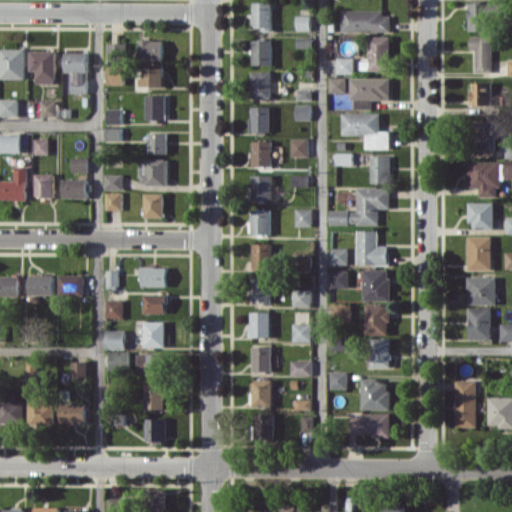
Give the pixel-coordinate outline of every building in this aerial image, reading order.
[(272,1),(252,2),(253,27),(273,27),(272,1)] [(469,2),(470,31),(495,30),(494,2),(469,2)] [(384,10),(343,9),(342,31),(391,32),(391,15),(384,15),(384,10)] [(311,15),(296,15),(297,29),(311,29),(311,15)] [(370,70),(390,71),(391,36),(371,35),(370,70)] [(476,72),(493,72),(493,35),(471,36),(471,49),(476,49),(476,72)] [(140,59),(164,59),(164,39),(140,39),(140,59)] [(252,64),(272,64),(272,39),(252,39),(252,64)] [(108,60),(126,61),(126,43),(109,42),(108,60)] [(26,49),(2,48),(1,78),(25,78),(26,49)] [(57,83),(56,49),(31,50),(31,70),(37,70),(37,83),(57,83)] [(87,93),(88,52),(66,52),(65,71),(73,71),(72,93),(87,93)] [(337,73),(354,73),(355,58),(338,57),(337,73)] [(125,84),(126,66),(108,65),(108,84),(125,84)] [(165,67),(144,67),(144,86),(165,86),(165,67)] [(271,71),(252,71),(252,98),(272,98),(271,71)] [(330,77),(330,92),(347,92),(347,77),(330,77)] [(392,77),(351,77),(352,100),(356,100),(356,109),(373,109),(373,100),(392,100),(392,77)] [(472,105),(492,104),(492,82),(472,82),(472,105)] [(148,118),(167,118),(166,94),(147,94),(148,118)] [(19,99),(0,99),(0,116),(19,116),(19,99)] [(41,115),(56,115),(56,101),(41,101),(41,115)] [(296,119),(312,120),(312,104),(296,104),(296,119)] [(251,132),(272,131),(271,106),(250,106),(251,132)] [(123,123),(123,108),(107,108),(107,123),(123,123)] [(344,134),(366,134),(367,149),(392,148),(391,130),(381,130),(381,112),(343,112),(344,134)] [(497,121),(477,121),(476,150),(497,150),(497,121)] [(106,141),(127,141),(127,127),(107,127),(106,141)] [(150,153),(168,154),(169,132),(150,131),(150,153)] [(22,152),(22,134),(1,133),(1,152),(22,152)] [(309,137),(292,138),(292,156),(309,156),(309,137)] [(49,138),(34,138),(35,154),(49,154),(49,138)] [(273,165),(272,140),(253,140),(254,166),(273,165)] [(353,153),(336,152),(336,165),(353,165),(353,153)] [(372,182),(392,182),(392,155),(372,155),(372,182)] [(90,157),(73,157),(73,171),(90,172),(90,157)] [(169,159),(147,159),(147,173),(143,173),(143,184),(170,184),(169,159)] [(504,161),(469,161),(468,186),(481,186),(481,196),(499,196),(499,178),(511,178),(511,163),(504,164),(504,161)] [(28,167),(16,167),(15,180),(3,180),(2,199),(28,200),(28,167)] [(55,173),(36,173),(37,196),(55,195),(55,173)] [(123,173),(105,174),(106,189),(124,189),(123,173)] [(273,175),(253,174),(252,199),(272,199),(273,175)] [(309,174),(293,174),(293,186),(309,186),(309,174)] [(64,178),(64,197),(88,198),(88,179),(64,178)] [(330,224),(379,224),(379,207),(390,207),(391,187),(358,187),(357,210),(330,210),(330,224)] [(107,210),(123,209),(123,191),(106,192),(107,210)] [(165,193),(146,192),(145,216),(165,217),(165,193)] [(495,201),(471,201),(470,229),(495,229),(495,201)] [(252,234),(272,233),(271,208),(252,208),(252,234)] [(296,208),(296,226),(313,226),(312,208),(296,208)] [(379,230),(358,230),(358,264),(390,264),(390,245),(379,245),(379,230)] [(493,236),(470,235),(469,269),(492,270),(493,236)] [(273,243),(252,243),(252,268),(273,268),(273,243)] [(349,264),(349,247),(331,247),(331,264),(349,264)] [(168,286),(168,266),(143,267),(143,286),(168,286)] [(349,269),(330,269),(330,287),(349,287),(349,269)] [(391,300),(391,269),(365,269),(365,300),(391,300)] [(107,288),(119,288),(119,270),(107,270),(107,288)] [(55,274),(30,274),(30,294),(55,294),(55,274)] [(60,274),(60,295),(85,295),(85,274),(60,274)] [(0,275),(0,295),(20,295),(20,275),(0,275)] [(497,276),(469,276),(469,304),(497,304),(497,276)] [(253,303),(272,303),(273,277),(253,277),(253,303)] [(312,307),(312,289),(294,289),(294,306),(312,307)] [(145,312),(167,313),(168,293),(145,292),(145,312)] [(123,318),(123,299),(107,299),(106,317),(123,318)] [(352,317),(352,303),(334,304),(335,318),(352,317)] [(390,303),(366,303),(367,334),(391,334),(390,303)] [(470,339),(492,339),(492,307),(470,307),(470,339)] [(271,337),(271,311),(251,311),(251,337),(271,337)] [(145,347),(166,347),(166,321),(145,321),(145,347)] [(312,322),(293,323),(293,341),(312,341),(312,322)] [(511,340),(511,322),(502,322),(502,340),(511,340)] [(126,330),(107,329),(106,348),(126,348),(126,330)] [(353,337),(331,338),(331,350),(354,349),(353,337)] [(391,338),(372,338),(372,367),(391,367),(391,338)] [(254,371),(272,370),(272,346),(254,346),(254,371)] [(130,351),(110,350),(110,369),(129,370),(130,351)] [(164,353),(138,353),(138,374),(164,374),(164,353)] [(292,359),(292,375),(313,375),(313,359),(292,359)] [(27,377),(37,377),(37,361),(27,361),(27,377)] [(87,361),(71,361),(72,377),(87,376),(87,361)] [(331,389),(348,389),(348,371),(331,371),(331,389)] [(273,379),(252,378),(252,406),(273,406),(273,379)] [(390,409),(391,379),(363,379),(363,409),(390,409)] [(456,427),(477,427),(477,379),(456,380),(456,427)] [(146,409),(165,408),(165,384),(146,384),(146,409)] [(16,392),(0,392),(0,422),(25,422),(24,402),(16,402),(16,392)] [(30,393),(29,423),(54,424),(55,401),(45,400),(45,394),(30,393)] [(511,396),(490,397),(490,427),(511,426),(511,396)] [(312,399),(297,399),(296,409),(312,409),(312,399)] [(61,422),(87,423),(87,403),(61,402),(61,422)] [(392,413),(361,412),(361,416),(352,416),(352,434),(391,435),(392,413)] [(275,413),(254,413),(254,436),(275,437),(275,413)] [(315,415),(302,415),(302,443),(314,444),(315,415)] [(168,418),(147,418),(147,440),(167,440),(168,418)] [(167,511),(167,488),(149,489),(149,511),(167,511)] [(124,511),(125,497),(108,497),(107,511),(124,511)] [(282,511),(282,502),(262,503),(262,511),(282,511)] [(313,511),(314,503),(283,503),(283,511),(313,511)]
